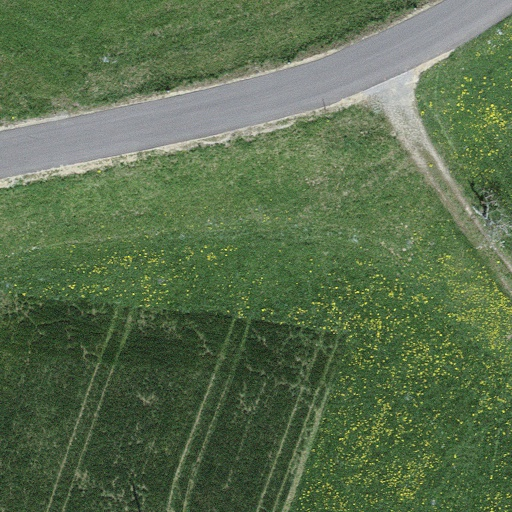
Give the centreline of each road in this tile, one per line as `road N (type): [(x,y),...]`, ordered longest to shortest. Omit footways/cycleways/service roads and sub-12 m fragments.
road 1 (unclassified): [(491,0),(440,35),(302,92),(0,159)]
road 2 (track): [(359,68),(511,276)]
